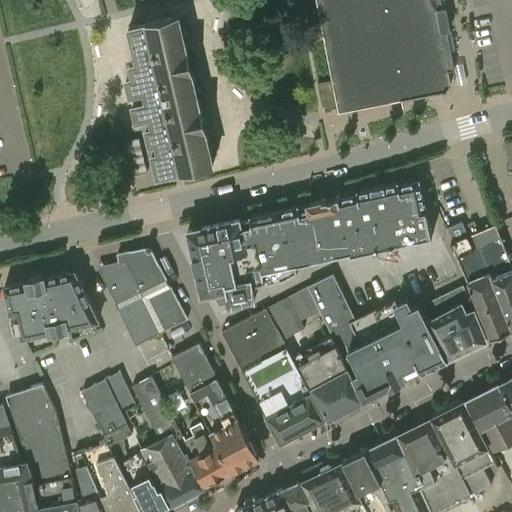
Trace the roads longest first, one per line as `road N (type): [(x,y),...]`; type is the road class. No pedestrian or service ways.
road 1 (secondary): [(156,213),(511,116)]
road 2 (residential): [(156,213),(281,464)]
road 3 (residential): [(281,464),(511,351)]
road 4 (secondary): [(0,247),(156,213)]
